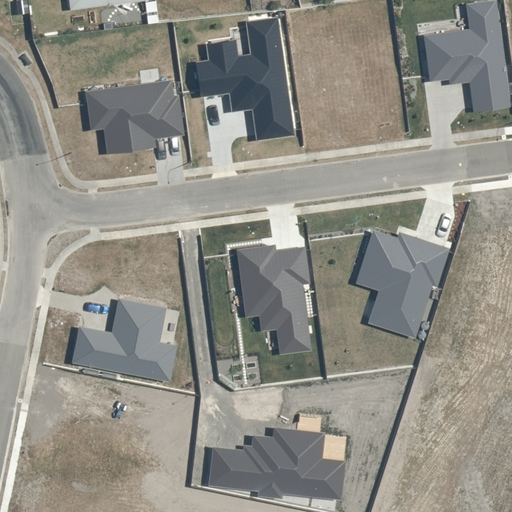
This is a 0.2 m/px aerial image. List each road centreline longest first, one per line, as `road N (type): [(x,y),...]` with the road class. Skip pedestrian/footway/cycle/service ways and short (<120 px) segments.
road 1 (residential): [(511,158),(30,217)]
road 2 (residential): [(30,217),(0,408)]
road 3 (residential): [(0,98),(30,217)]
